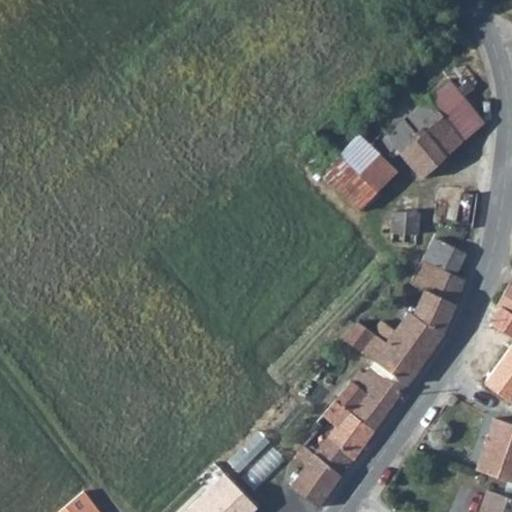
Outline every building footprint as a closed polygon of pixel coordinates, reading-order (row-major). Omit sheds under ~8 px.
[(449,60),(431,76),(467,118),(485,101),(449,60)] [(399,127),(426,157),(467,118),(431,76),(380,124),(390,135),(399,127)] [(364,130),(322,171),(360,210),(402,170),(364,130)] [(397,189),(396,211),(421,212),(422,189),(397,189)] [(443,309),(460,278),(468,255),(437,244),(418,289),(413,285),(399,304),(386,297),(378,310),(424,338),(443,309)] [(511,340),(481,380),(504,399),(511,390),(511,285),(509,283),(496,303),(498,305),(487,321),(511,340)] [(348,316),(410,358),(424,338),(378,310),(359,298),(348,316)] [(351,388),(376,406),(405,365),(375,341),(358,362),(368,369),(360,380),(353,374),(346,384),(351,388)] [(351,388),(338,405),(331,414),(357,432),(376,406),(351,388)] [(331,414),(338,405),(326,396),(305,422),(319,431),(331,414)] [(331,414),(319,431),(305,422),(299,430),(311,440),(295,461),(322,482),(357,432),(331,414)] [(511,423),(493,418),(478,470),(511,480),(511,423)] [(221,472),(178,511),(249,511),(255,507),(221,472)] [(511,511),(511,483),(479,474),(467,511),(511,511)] [(101,511),(99,509),(86,493),(64,511),(101,511)]
